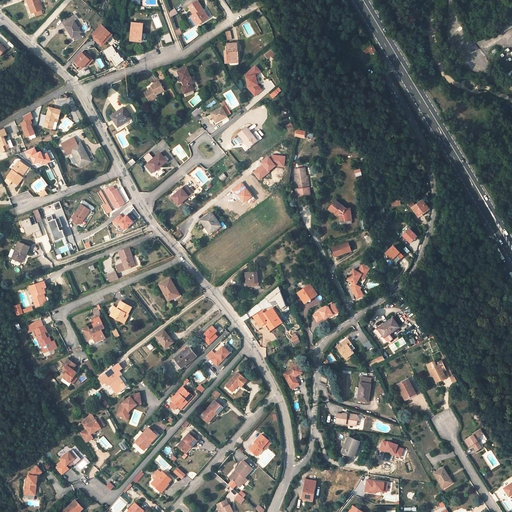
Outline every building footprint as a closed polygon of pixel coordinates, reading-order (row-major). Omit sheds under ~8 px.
[(28,0),(27,1),(32,13),(34,13),(42,10),(43,9),(39,0),(28,0)] [(198,1),(189,7),(195,15),(191,17),(196,26),(205,20),(203,17),(206,15),(205,12),(203,13),(202,11),(203,10),(198,1)] [(175,8),(169,13),(171,17),(177,13),(175,8)] [(74,15),(63,23),(73,38),(74,37),(80,33),(82,32),(74,21),(76,19),(74,15)] [(143,24),(132,23),(130,41),(141,42),(143,24)] [(91,36),(102,46),(113,34),(101,24),(91,36)] [(227,50),(228,60),(239,60),(238,45),(237,43),(227,43),(227,50)] [(417,44),(411,46),(418,68),(423,66),(417,44)] [(112,46),(103,51),(108,59),(110,58),(115,66),(124,61),(122,57),(121,58),(117,53),(116,53),(112,46)] [(272,50),(264,55),(268,59),(271,57),(272,59),(276,56),(272,50)] [(84,51),(82,53),(89,60),(92,62),(94,60),(84,51)] [(89,60),(82,53),(74,61),(82,68),(85,64),(89,60)] [(248,87),(255,96),(262,90),(258,85),(256,75),(260,71),(256,66),(245,75),(246,77),(249,87),(248,87)] [(187,68),(178,72),(182,82),(183,81),(184,85),(182,86),(185,93),(194,89),(191,84),(194,83),(191,76),(190,77),(187,68)] [(153,88),(149,90),(145,93),(150,102),(158,97),(156,95),(164,90),(160,81),(151,86),(153,88)] [(280,87),(270,94),(273,98),(283,91),(280,87)] [(222,106),(210,113),(216,123),(228,116),(227,115),(222,106)] [(61,110),(49,107),(44,126),(52,129),(55,118),(59,119),(61,110)] [(124,107),(111,116),(118,127),(131,118),(124,107)] [(198,108),(192,114),(195,117),(201,112),(198,108)] [(76,123),(83,119),(79,109),(71,112),(76,123)] [(30,112),(23,116),(25,121),(21,123),(23,128),(22,128),(26,138),(35,134),(31,125),(32,124),(31,120),(33,119),(30,112)] [(247,127),(239,133),(248,146),(256,140),(247,127)] [(0,151),(0,153),(6,150),(6,149),(11,147),(9,143),(8,144),(5,136),(7,135),(5,128),(0,130),(0,151)] [(254,132),(259,140),(266,135),(261,128),(254,132)] [(62,144),(68,154),(72,152),(80,167),(91,161),(81,142),(78,144),(74,137),(62,144)] [(40,152),(37,153),(34,147),(25,152),(27,158),(30,157),(34,164),(39,162),(41,165),(50,161),(47,153),(42,155),(40,152)] [(167,160),(160,153),(148,163),(154,170),(154,171),(167,160)] [(284,167),(285,156),(273,155),(273,163),(275,166),(284,167)] [(270,172),(269,171),(275,166),(273,163),(268,156),(261,162),(263,165),(253,172),(260,180),(270,172)] [(27,165),(19,160),(7,177),(18,184),(23,177),(22,176),(20,175),(27,165)] [(148,163),(146,166),(152,172),(154,170),(148,163)] [(29,167),(27,165),(20,175),(22,176),(29,167)] [(305,168),(295,169),(297,185),(299,185),(300,189),(309,188),(309,183),(307,184),(306,175),(305,168)] [(237,197),(238,196),(243,203),(252,196),(241,182),(231,190),(237,197)] [(186,185),(182,188),(189,196),(192,193),(186,185)] [(113,186),(106,190),(116,208),(124,203),(120,197),(121,196),(116,188),(115,189),(113,186)] [(182,188),(172,197),(179,205),(189,196),(182,188)] [(429,197),(428,192),(420,197),(422,200),(423,201),(429,197)] [(95,207),(84,200),(72,218),(74,219),(73,222),(78,224),(79,222),(81,224),(90,209),(92,210),(95,207)] [(335,214),(336,212),(339,214),(340,219),(345,219),(346,220),(352,220),(350,208),(346,208),(335,200),(329,209),(335,214)] [(412,208),(419,217),(422,214),(422,213),(428,208),(423,201),(422,200),(415,205),(412,208)] [(60,201),(54,203),(56,210),(63,208),(60,201)] [(108,203),(106,204),(102,206),(107,214),(112,211),(108,203)] [(212,212),(201,220),(206,227),(207,227),(211,232),(221,225),(212,212)] [(125,229),(133,221),(130,218),(129,216),(127,214),(124,218),(120,214),(113,220),(116,224),(119,222),(125,229)] [(52,215),(47,217),(56,241),(66,237),(63,229),(61,230),(60,230),(59,228),(60,227),(56,218),(54,219),(52,215)] [(22,227),(23,227),(26,235),(35,232),(37,238),(42,236),(37,223),(32,225),(29,219),(20,222),(22,227)] [(222,227),(221,225),(211,232),(212,234),(222,227)] [(409,229),(402,236),(410,243),(417,236),(409,229)] [(30,246),(19,242),(12,258),(20,261),(24,253),(26,254),(27,254),(30,246)] [(348,242),(332,248),(334,255),(342,252),(343,254),(351,250),(348,242)] [(385,253),(395,263),(403,256),(393,245),(385,253)] [(59,248),(61,257),(71,255),(69,246),(59,248)] [(130,247),(120,251),(124,263),(116,265),(118,271),(119,271),(133,266),(130,257),(132,256),(133,256),(130,247)] [(353,268),(347,279),(355,284),(359,276),(361,277),(363,274),(365,275),(369,267),(362,263),(358,271),(353,268)] [(116,271),(107,274),(110,282),(119,279),(116,271)] [(258,271),(246,272),(246,284),(259,282),(258,271)] [(171,278),(160,283),(169,300),(174,297),(179,295),(171,278)] [(44,281),(30,286),(36,305),(47,302),(44,293),(42,288),(45,288),(46,287),(44,281)] [(309,286),(299,293),(300,294),(300,295),(301,295),(301,296),(302,297),(302,298),(305,301),(315,294),(309,286)] [(286,306),(278,287),(265,298),(269,303),(275,301),(281,309),(286,306)] [(316,296),(315,294),(305,301),(306,303),(316,296)] [(118,308),(115,307),(110,315),(121,321),(125,312),(128,313),(132,307),(121,301),(118,308)] [(329,316),(337,311),(333,303),(328,306),(328,305),(320,310),(320,311),(314,315),(318,321),(324,318),(329,316)] [(93,315),(90,316),(91,319),(101,316),(99,310),(102,309),(100,304),(97,305),(97,308),(91,310),(93,315)] [(262,311),(254,317),(260,327),(266,323),(264,320),(267,319),(269,321),(270,323),(268,325),(271,330),(282,322),(272,308),(264,314),(262,311)] [(89,326),(83,329),(88,340),(94,337),(96,342),(105,338),(101,329),(105,327),(100,317),(91,321),(94,327),(90,329),(89,326)] [(393,317),(374,331),(384,345),(393,338),(390,333),(399,327),(393,317)] [(32,331),(35,330),(42,346),(51,342),(49,337),(49,336),(47,337),(46,335),(48,334),(44,326),(43,326),(40,320),(29,325),(32,331)] [(204,338),(210,344),(218,336),(214,332),(217,329),(212,325),(204,333),(207,335),(204,338)] [(164,329),(156,335),(166,348),(172,343),(169,339),(171,338),(164,329)] [(342,342),(344,346),(339,350),(346,359),(354,352),(352,350),(354,347),(347,338),(342,342)] [(54,341),(51,342),(42,346),(45,353),(57,348),(54,341)] [(210,359),(217,365),(229,352),(223,345),(210,359)] [(197,355),(190,346),(175,358),(182,367),(197,355)] [(371,366),(373,365),(379,362),(385,360),(383,356),(377,358),(371,361),(369,362),(371,366)] [(175,358),(171,361),(178,370),(182,367),(175,358)] [(64,365),(66,367),(63,370),(66,372),(63,377),(70,382),(74,375),(77,372),(76,371),(73,369),(74,367),(76,364),(68,359),(64,365)] [(91,375),(96,373),(90,359),(85,362),(91,375)] [(429,369),(431,368),(434,375),(433,375),(437,382),(446,377),(444,372),(440,365),(443,363),(442,360),(438,362),(439,364),(437,365),(435,361),(427,364),(429,369)] [(119,364),(113,368),(100,378),(103,382),(104,381),(107,379),(110,383),(117,393),(126,386),(118,376),(116,372),(118,370),(121,368),(119,364)] [(292,368),(283,373),(291,388),(298,384),(294,376),(296,375),(296,376),(302,373),(298,365),(292,368)] [(247,380),(238,372),(226,385),(233,391),(239,384),(241,386),(247,380)] [(408,379),(398,384),(405,399),(414,395),(411,389),(413,388),(408,379)] [(371,384),(360,383),(358,400),(368,401),(371,384)] [(378,386),(381,393),(387,391),(384,384),(378,386)] [(179,394),(178,392),(171,400),(173,401),(170,405),(175,410),(178,406),(179,408),(183,404),(181,403),(185,398),(188,401),(193,396),(184,388),(179,394)] [(136,403),(141,402),(140,393),(133,394),(131,396),(126,400),(127,402),(124,404),(123,403),(121,405),(117,415),(123,417),(125,417),(127,410),(128,409),(129,411),(134,407),(133,406),(136,403)] [(223,407),(215,400),(201,416),(207,422),(210,418),(215,412),(217,413),(217,414),(223,407)] [(85,429),(87,428),(85,426),(96,420),(91,412),(81,421),(85,429)] [(343,413),(342,413),(337,413),(336,423),(356,426),(357,421),(359,419),(360,420),(361,419),(358,416),(347,414),(346,413),(343,413)] [(87,429),(81,433),(86,442),(93,438),(91,435),(90,434),(94,431),(101,427),(100,427),(104,425),(100,418),(96,420),(96,419),(96,420),(85,426),(87,428),(87,429)] [(153,432),(148,428),(136,442),(144,450),(152,441),(157,435),(153,432)] [(473,434),(466,439),(470,446),(472,445),(476,451),(482,447),(476,438),(483,433),(480,429),(473,433),(473,434)] [(200,437),(192,430),(178,446),(184,451),(190,445),(191,446),(192,446),(200,437)] [(255,442),(256,442),(250,449),(257,455),(263,449),(262,448),(269,440),(262,433),(255,442)] [(360,441),(348,436),(342,452),(354,456),(360,441)] [(271,442),(269,440),(262,448),(263,449),(264,450),(271,442)] [(387,441),(387,442),(383,441),(379,450),(385,452),(385,451),(393,454),(393,455),(400,457),(403,449),(397,447),(398,445),(387,441)] [(62,461),(58,464),(59,465),(58,466),(56,468),(62,475),(69,469),(67,467),(73,463),(74,465),(81,459),(73,450),(70,452),(69,451),(60,459),(62,461)] [(236,469),(237,470),(245,477),(252,468),(244,460),(236,469)] [(25,490),(36,491),(37,476),(42,472),(37,466),(28,473),(28,477),(30,477),(29,479),(26,479),(25,490)] [(174,472),(183,479),(187,474),(178,467),(174,472)] [(443,468),(434,473),(443,487),(449,483),(446,477),(448,476),(443,468)] [(237,470),(236,469),(229,477),(230,478),(237,470)] [(245,477),(237,470),(230,478),(238,485),(245,477)] [(144,474),(141,471),(133,480),(137,483),(144,474)] [(171,479),(162,471),(152,484),(160,490),(165,485),(167,486),(169,483),(168,483),(171,479)] [(247,479),(245,477),(238,485),(240,486),(247,479)] [(313,480),(306,479),(302,498),(313,500),(316,485),(312,484),(313,480)] [(387,482),(366,479),(364,493),(375,494),(375,491),(386,492),(387,482)] [(511,482),(503,489),(509,497),(511,494),(511,482)] [(241,505),(246,499),(243,497),(240,495),(235,500),(241,505)] [(78,511),(83,508),(76,500),(63,511),(78,511)] [(226,500),(216,505),(219,510),(228,505),(226,500)] [(129,510),(130,511),(129,511),(142,511),(144,510),(135,503),(129,510)]
